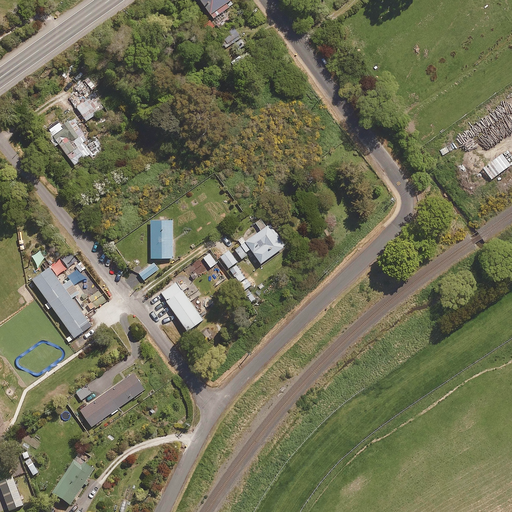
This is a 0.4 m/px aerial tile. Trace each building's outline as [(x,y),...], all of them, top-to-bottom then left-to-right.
[(200,0),(210,14),(230,0),(200,0)] [(233,14),(218,24),(224,33),(239,23),(233,14)] [(208,18),(200,25),(206,32),(215,26),(208,18)] [(242,38),(236,27),(218,38),(224,48),(242,38)] [(104,103),(98,94),(79,107),(88,121),(101,112),(98,107),(104,103)] [(88,138),(74,118),(63,125),(61,122),(50,129),(53,132),(49,135),(56,146),(61,143),(76,165),(88,157),(83,150),(88,147),(84,141),(88,138)] [(93,137),(87,141),(91,148),(97,144),(93,137)] [(100,155),(96,149),(89,154),(93,160),(100,155)] [(511,164),(511,163),(504,153),(485,168),(493,179),(511,164)] [(239,240),(243,245),(236,250),(242,258),(254,249),(264,263),(288,246),(272,224),(269,226),(263,219),(258,223),(263,230),(250,239),(248,241),(244,236),(239,240)] [(175,220),(153,221),(153,258),(175,258),(175,220)] [(239,262),(231,251),(223,257),(231,268),(239,262)] [(64,259),(70,268),(80,260),(74,252),(64,259)] [(218,263),(211,253),(205,258),(212,268),(218,263)] [(88,269),(83,261),(77,265),(83,273),(88,269)] [(92,329),(45,263),(26,276),(73,343),(92,329)] [(158,270),(154,264),(141,274),(145,280),(158,270)] [(247,277),(238,265),(232,270),(241,282),(247,277)] [(201,319),(175,283),(156,296),(182,332),(201,319)] [(258,299),(249,289),(245,292),(254,302),(258,299)] [(147,392),(131,370),(79,408),(95,430),(147,392)] [(39,473),(28,452),(23,454),(33,476),(39,473)] [(96,472),(77,459),(53,495),(73,507),(96,472)] [(19,511),(26,510),(17,480),(0,485),(0,496),(4,511),(19,511)]
